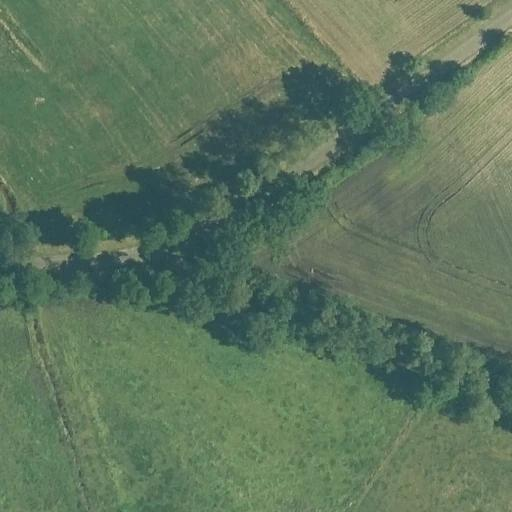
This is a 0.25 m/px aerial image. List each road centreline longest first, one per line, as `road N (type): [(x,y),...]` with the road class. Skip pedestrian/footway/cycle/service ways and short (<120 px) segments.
road 1 (unclassified): [(162,251),(236,215),(511,17)]
road 2 (track): [(511,373),(162,251)]
road 3 (residential): [(0,262),(65,264),(162,251)]
